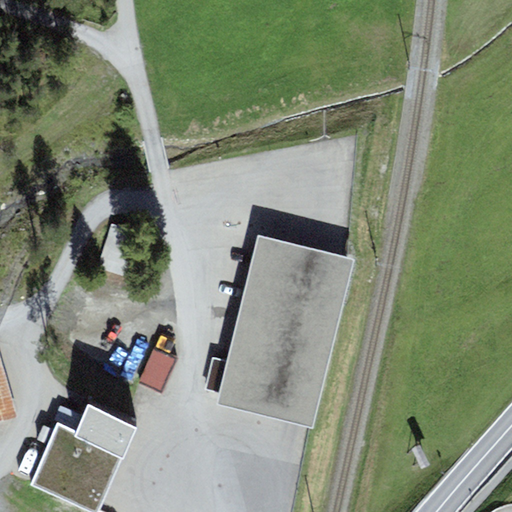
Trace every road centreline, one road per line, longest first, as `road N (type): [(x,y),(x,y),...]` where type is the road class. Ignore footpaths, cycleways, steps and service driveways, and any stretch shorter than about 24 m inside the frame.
road 1 (residential): [(216,511),(157,184),(146,74)]
road 2 (residential): [(146,74),(12,0)]
